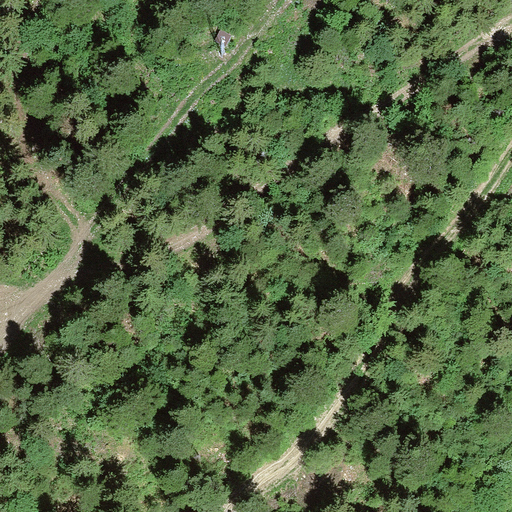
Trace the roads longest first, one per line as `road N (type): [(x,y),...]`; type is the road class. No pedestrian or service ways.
road 1 (track): [(0,332),(59,276),(310,144),(511,16)]
road 2 (track): [(229,511),(329,400),(437,229),(511,138)]
